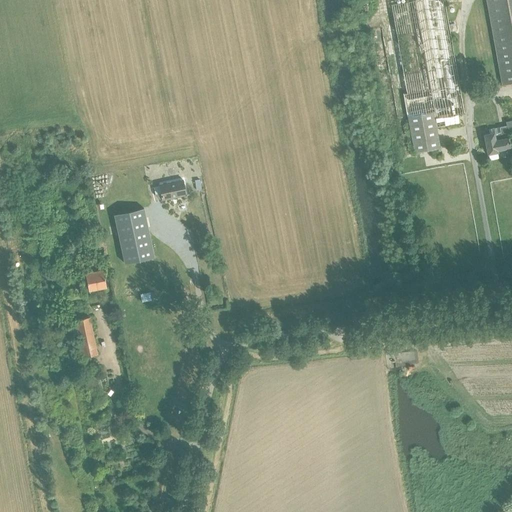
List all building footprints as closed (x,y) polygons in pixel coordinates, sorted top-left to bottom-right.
[(460,123),(458,113),(464,112),(444,0),(413,0),(391,4),(407,93),(404,94),(415,152),(439,148),(436,127),(460,123)] [(511,0),(486,0),(502,84),(511,82),(511,0)] [(488,129),(489,134),(484,135),(488,160),(497,158),(496,149),(510,147),(508,140),(509,140),(506,126),(488,129)] [(186,195),(183,179),(159,184),(159,185),(153,186),(155,194),(156,196),(158,197),(160,198),(162,199),(163,200),(186,195)] [(146,211),(116,218),(127,266),(156,260),(146,211)] [(58,267),(64,288),(65,292),(71,290),(65,266),(58,267)] [(88,285),(89,291),(107,288),(103,270),(85,273),(86,275),(82,276),(84,286),(88,285)] [(142,291),(144,300),(154,299),(152,289),(142,291)] [(66,294),(67,300),(86,296),(84,290),(66,294)] [(76,320),(83,357),(97,354),(89,317),(76,320)] [(88,372),(92,393),(103,391),(98,370),(88,372)]
